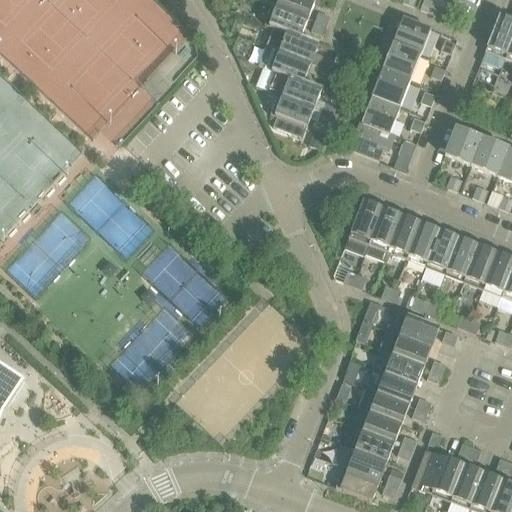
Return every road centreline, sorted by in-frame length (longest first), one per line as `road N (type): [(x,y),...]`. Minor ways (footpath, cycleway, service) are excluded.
road 1 (residential): [(278,495),(334,336),(281,196)]
road 2 (residential): [(281,196),(188,0)]
road 3 (residential): [(489,0),(413,191)]
road 4 (residential): [(122,511),(161,483),(189,475),(278,495)]
road 5 (residential): [(468,351),(443,423),(502,445),(511,419)]
road 6 (residential): [(413,191),(350,168),(281,196)]
